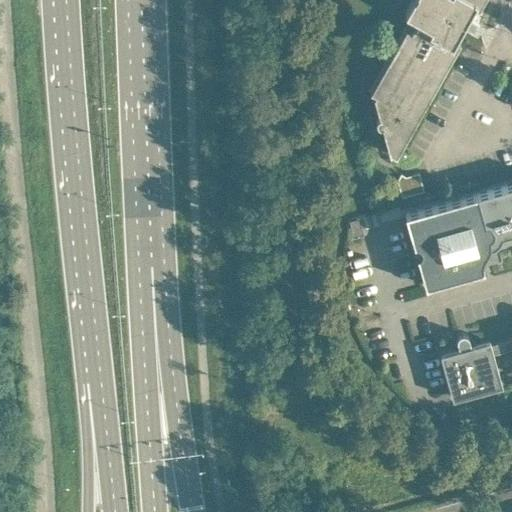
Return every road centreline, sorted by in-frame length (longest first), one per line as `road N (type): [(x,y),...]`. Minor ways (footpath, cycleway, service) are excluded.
road 1 (primary): [(65,0),(99,381)]
road 2 (primary): [(151,292),(142,0)]
road 3 (primary): [(194,511),(151,292)]
road 4 (primary): [(154,511),(151,292)]
road 5 (primary): [(99,381),(87,511)]
road 6 (primary): [(99,381),(110,511)]
